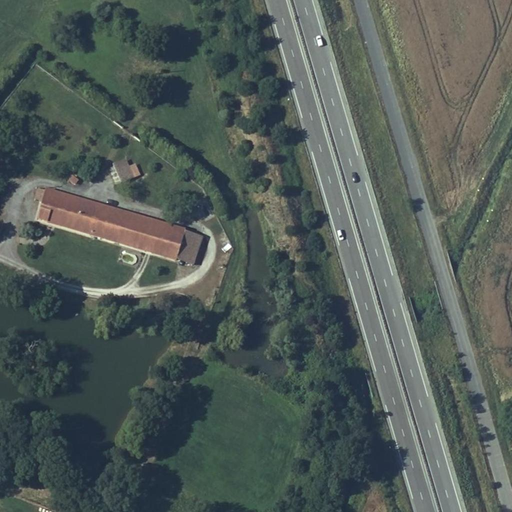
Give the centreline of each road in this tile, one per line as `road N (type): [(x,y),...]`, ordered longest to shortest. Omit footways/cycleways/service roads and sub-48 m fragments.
road 1 (trunk): [(453,511),(304,0)]
road 2 (trunk): [(278,0),(427,511)]
road 3 (tertiary): [(511,511),(365,0)]
road 4 (unknown): [(5,258),(26,279),(66,298),(136,305)]
